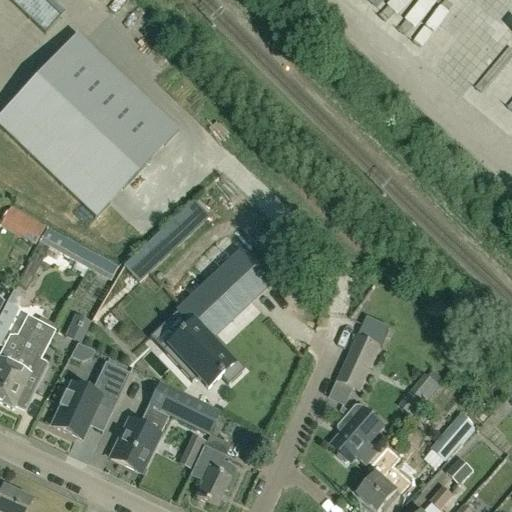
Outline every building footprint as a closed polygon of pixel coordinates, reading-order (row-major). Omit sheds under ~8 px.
[(0,129),(96,221),(179,133),(77,37),(0,118),(0,129)] [(209,219),(193,202),(183,212),(199,229),(209,219)] [(41,238),(47,225),(14,208),(7,221),(41,238)] [(199,229),(183,212),(173,221),(189,238),(199,229)] [(189,238),(173,221),(166,227),(163,231),(179,248),(189,238)] [(179,248),(163,231),(153,240),(169,257),(179,248)] [(169,257),(153,240),(143,250),(159,267),(169,257)] [(159,267),(143,250),(133,260),(149,276),(159,267)] [(241,254),(167,323),(179,336),(180,337),(194,324),(201,331),(208,325),(217,334),(221,331),(269,285),(241,254)] [(149,276),(133,260),(123,269),(139,286),(149,276)] [(133,298),(139,286),(119,275),(113,287),(133,298)] [(127,311),(133,298),(113,287),(107,300),(127,311)] [(120,323),(127,311),(107,300),(100,313),(120,323)] [(0,316),(0,347),(19,311),(7,305),(0,316)] [(120,323),(100,313),(94,326),(114,336),(120,323)] [(18,361),(38,323),(28,318),(11,352),(5,349),(0,359),(0,358),(0,399),(2,395),(4,396),(18,368),(13,366),(17,360),(18,361)] [(56,332),(38,323),(18,361),(17,360),(13,366),(18,368),(4,396),(2,395),(0,399),(0,403),(14,411),(15,410),(16,407),(25,412),(49,365),(41,361),(56,332)] [(178,339),(162,354),(191,385),(197,380),(207,391),(220,379),(228,387),(244,372),(223,349),(218,353),(208,342),(212,339),(217,334),(208,325),(201,331),(194,324),(180,337),(179,336),(176,338),(178,339)] [(141,348),(114,336),(94,326),(83,348),(117,364),(133,371),(137,359),(141,348)] [(368,328),(362,340),(359,338),(338,383),(360,394),(381,348),(379,347),(385,333),(368,328)] [(112,414),(132,372),(131,371),(129,377),(105,366),(91,396),(71,387),(67,396),(65,395),(58,410),(60,411),(52,429),(81,442),(87,429),(98,407),(111,414),(112,414)] [(142,475),(160,436),(169,419),(154,412),(156,410),(200,432),(192,449),(201,454),(211,437),(222,415),(161,385),(142,420),(133,415),(130,422),(129,422),(111,461),(142,475)] [(352,465),(384,429),(375,421),(371,426),(355,411),(338,429),(343,434),(331,447),(352,465)] [(448,432),(432,451),(447,463),(463,445),(478,431),(462,416),(448,432)] [(233,469),(223,464),(230,446),(211,437),(201,454),(199,458),(189,478),(204,485),(197,500),(217,509),(224,493),(228,495),(237,478),(236,472),(233,469)] [(460,461),(446,476),(460,488),(474,473),(460,461)] [(402,475),(395,483),(390,488),(378,477),(377,477),(359,498),(374,511),(387,511),(399,499),(400,499),(413,484),(402,475)] [(284,479),(272,492),(288,507),(301,493),(284,479)] [(3,489),(0,495),(0,511),(27,511),(32,503),(3,489)] [(444,490),(430,504),(439,511),(440,511),(454,498),(444,490)]
